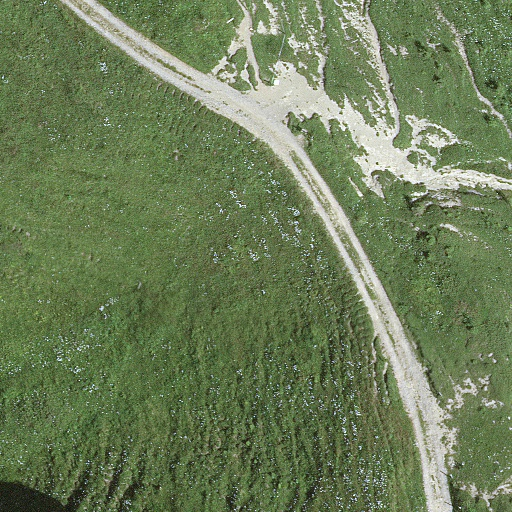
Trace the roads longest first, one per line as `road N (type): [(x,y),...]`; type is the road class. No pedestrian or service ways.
road 1 (track): [(444,511),(419,368),(251,108)]
road 2 (track): [(251,108),(143,57),(72,0)]
